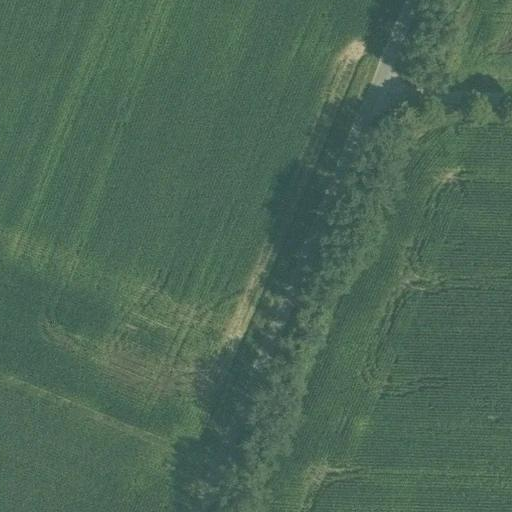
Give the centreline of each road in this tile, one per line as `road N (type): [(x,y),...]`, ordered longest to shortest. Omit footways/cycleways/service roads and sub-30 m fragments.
road 1 (unclassified): [(376,97),(202,511)]
road 2 (unclassified): [(376,97),(511,100)]
